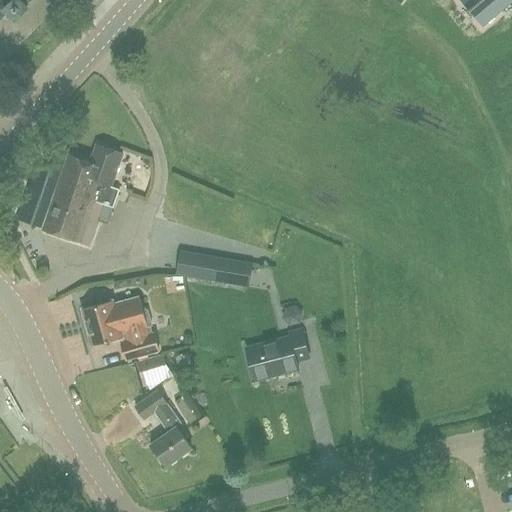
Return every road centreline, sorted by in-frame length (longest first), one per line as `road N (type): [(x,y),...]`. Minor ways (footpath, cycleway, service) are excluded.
road 1 (residential): [(185,511),(477,440)]
road 2 (tertiary): [(123,511),(79,447),(0,292)]
road 3 (tertiary): [(0,153),(137,0)]
